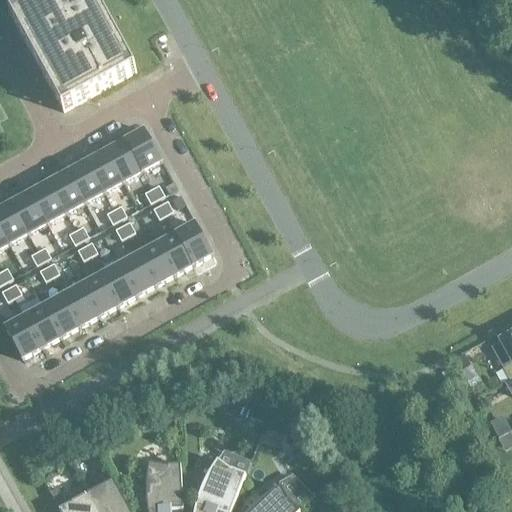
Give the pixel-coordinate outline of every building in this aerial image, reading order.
[(117,38),(95,0),(37,0),(10,15),(64,115),(128,79),(122,67),(130,62),(121,46),(110,52),(106,44),(117,38)] [(143,177),(163,166),(145,132),(125,143),(143,177)] [(124,187),(143,177),(125,143),(106,154),(124,187)] [(105,197),(124,187),(106,154),(87,164),(105,197)] [(86,208),(105,197),(87,164),(68,174),(86,208)] [(67,218),(86,208),(68,174),(49,185),(67,218)] [(48,228),(67,218),(49,185),(30,195),(48,228)] [(159,189),(152,193),(158,204),(165,200),(159,189)] [(158,204),(152,193),(145,197),(151,208),(158,204)] [(30,239),(48,228),(30,195),(11,205),(30,239)] [(0,229),(11,249),(30,239),(11,205),(0,211),(0,229)] [(161,209),(167,220),(174,216),(168,205),(161,209)] [(160,223),(167,220),(161,209),(154,213),(160,223)] [(121,210),(114,214),(120,225),(127,221),(121,210)] [(120,225),(114,214),(107,218),(113,228),(120,225)] [(123,230),(129,240),(136,237),(130,226),(123,230)] [(214,259),(196,226),(176,236),(194,270),(214,259)] [(0,254),(11,249),(0,229),(0,254)] [(122,244),(129,240),(123,230),(116,234),(122,244)] [(84,231),(77,235),(82,245),(89,241),(84,231)] [(70,239),(75,249),(82,245),(77,235),(70,239)] [(176,236),(157,247),(175,280),(194,270),(176,236)] [(85,251),(91,261),(98,257),(92,247),(85,251)] [(157,247),(138,257),(156,290),(175,280),(157,247)] [(84,265),(91,261),(85,251),(78,254),(84,265)] [(46,252),(39,255),(44,266),(51,262),(46,252)] [(44,266),(39,255),(32,259),(37,270),(44,266)] [(138,257),(119,267),(137,301),(156,290),(138,257)] [(47,271),(53,282),(60,278),(54,267),(47,271)] [(119,267),(100,278),(118,311),(137,301),(119,267)] [(46,286),(53,282),(47,271),(40,275),(46,286)] [(8,272),(1,276),(7,287),(14,283),(8,272)] [(100,278),(81,288),(99,321),(118,311),(100,278)] [(9,292),(15,303),(22,299),(16,288),(9,292)] [(81,288),(62,299),(80,332),(99,321),(81,288)] [(8,306),(15,303),(9,292),(2,296),(8,306)] [(62,299),(43,309),(61,342),(80,332),(62,299)] [(43,309),(24,319),(42,353),(61,342),(43,309)] [(24,319),(4,330),(23,363),(42,353),(24,319)] [(511,338),(503,343),(504,344),(493,350),(504,371),(511,366),(511,338)] [(464,355),(454,360),(460,371),(470,365),(464,355)] [(478,377),(468,383),(472,390),(482,384),(478,377)] [(258,406),(253,421),(264,425),(269,410),(258,406)] [(274,415),(267,435),(280,440),(288,421),(274,415)] [(502,418),(491,424),(499,438),(509,432),(502,418)] [(232,511),(246,478),(231,473),(218,463),(213,470),(209,478),(207,482),(205,486),(201,493),(200,498),(198,502),(196,511),(195,511),(232,511)] [(183,511),(181,467),(165,469),(150,466),(149,469),(147,478),(147,483),(147,487),(147,496),(147,503),(148,511),(183,511)] [(129,511),(114,482),(87,497),(94,511),(129,511)] [(298,511),(289,504),(282,489),(274,494),(267,499),(263,501),(260,504),(254,510),(251,511),(298,511)] [(57,492),(51,496),(59,511),(94,511),(87,497),(66,509),(57,492)]
